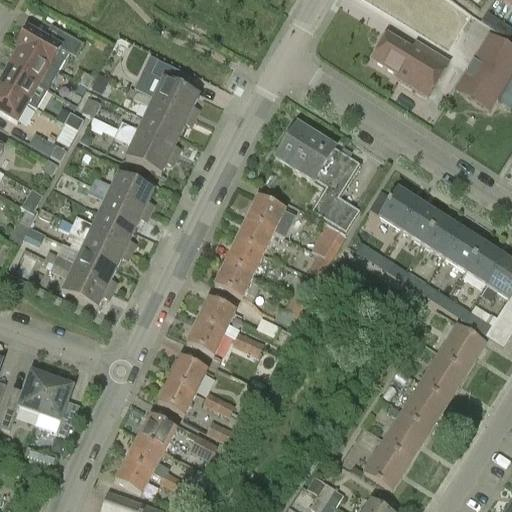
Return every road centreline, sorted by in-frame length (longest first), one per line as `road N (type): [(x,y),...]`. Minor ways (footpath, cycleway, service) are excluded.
road 1 (residential): [(124,370),(287,65)]
road 2 (residential): [(511,206),(287,65)]
road 3 (residential): [(60,511),(124,370)]
road 4 (residential): [(124,370),(0,326)]
road 5 (residential): [(446,511),(511,407)]
